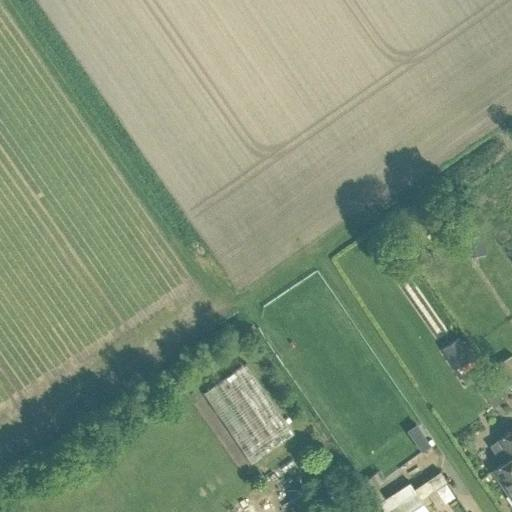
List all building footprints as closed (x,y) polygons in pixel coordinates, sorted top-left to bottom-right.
[(466,251),(484,249),(482,235),(464,237),(466,251)] [(469,356),(457,338),(442,348),(453,367),(469,356)] [(511,379),(507,372),(511,368),(511,353),(494,364),(509,388),(511,385),(511,379)] [(293,432),(244,361),(201,391),(250,461),(293,432)] [(491,384),(482,391),(493,407),(503,400),(491,384)] [(511,428),(498,439),(510,457),(492,469),(511,498),(511,428)] [(443,470),(422,485),(428,493),(449,478),(443,470)]
